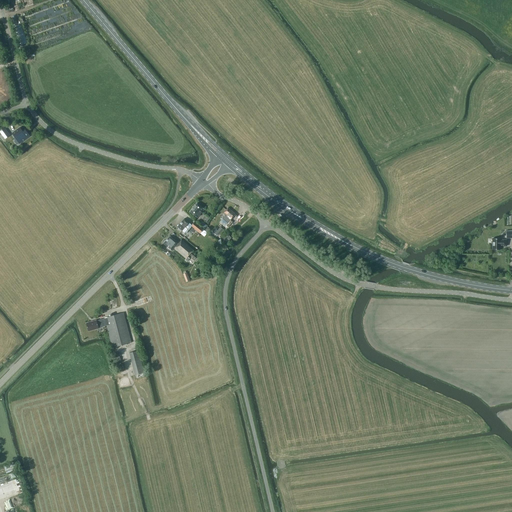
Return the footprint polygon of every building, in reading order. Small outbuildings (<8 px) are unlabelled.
[(19,45),(27,43),(22,23),(14,25),(19,45)] [(20,143),(19,143),(29,136),(30,136),(25,129),(22,131),(20,128),(12,133),(15,137),(19,143),(19,144),(20,143)] [(190,212),(197,218),(204,209),(197,203),(190,212)] [(230,220),(235,214),(228,208),(223,214),(225,216),(222,219),(228,223),(226,225),(228,227),(232,222),(230,220)] [(201,217),(206,222),(209,218),(204,214),(201,217)] [(200,233),(203,229),(194,221),(191,224),(184,218),(177,227),(179,228),(177,230),(180,232),(182,231),(185,234),(192,226),(200,233)] [(189,254),(194,259),(197,256),(191,252),(193,250),(181,240),(178,243),(170,236),(163,243),(172,251),(174,249),(186,259),(187,257),(189,254)] [(492,238),(492,250),(500,250),(500,246),(502,246),(506,246),(506,240),(502,240),(500,240),(500,238),(492,238)] [(106,326),(112,348),(131,343),(123,313),(104,318),(104,319),(96,321),(96,320),(86,323),(88,331),(99,329),(98,328),(106,326)] [(144,373),(138,351),(130,353),(135,375),(144,373)]
